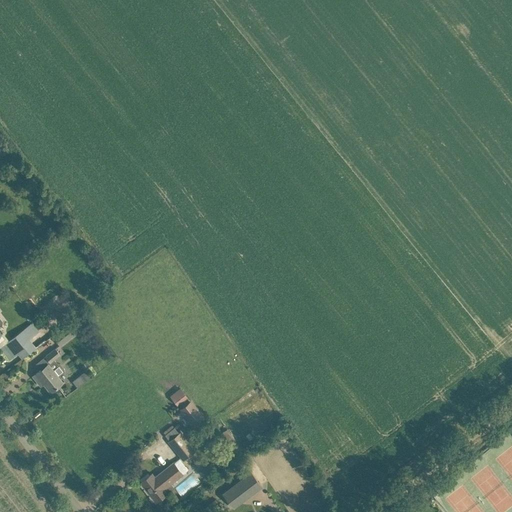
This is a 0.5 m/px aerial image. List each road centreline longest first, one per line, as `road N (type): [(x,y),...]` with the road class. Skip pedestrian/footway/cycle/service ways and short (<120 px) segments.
road 1 (track): [(370,511),(511,400)]
road 2 (tertiary): [(80,511),(0,407)]
